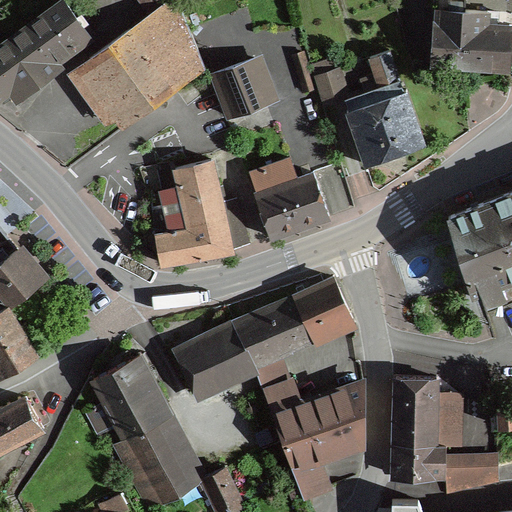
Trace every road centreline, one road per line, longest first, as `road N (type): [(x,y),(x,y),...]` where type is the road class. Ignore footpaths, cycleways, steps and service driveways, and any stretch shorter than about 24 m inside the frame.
road 1 (residential): [(348,236),(379,337),(381,461),(365,511)]
road 2 (secondary): [(0,140),(120,271),(150,289)]
road 3 (secondary): [(150,289),(212,286),(348,236)]
road 4 (secondary): [(348,236),(511,146)]
road 5 (residential): [(150,289),(133,308),(0,387)]
road 6 (unknown): [(133,308),(173,385),(232,452)]
